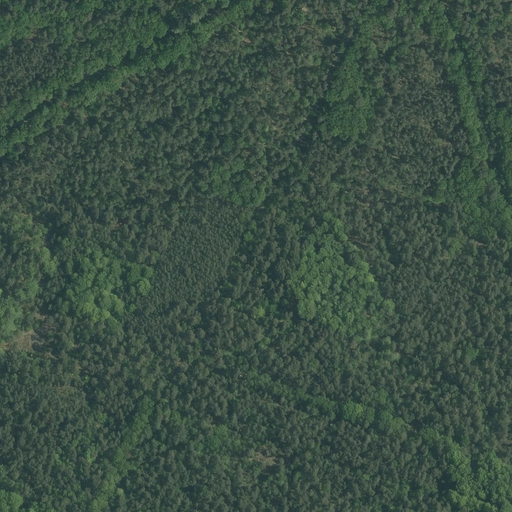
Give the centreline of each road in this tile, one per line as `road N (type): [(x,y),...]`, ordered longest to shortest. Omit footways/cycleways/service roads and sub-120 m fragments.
road 1 (track): [(103,511),(367,0)]
road 2 (track): [(0,125),(216,0)]
road 3 (track): [(444,0),(511,207)]
